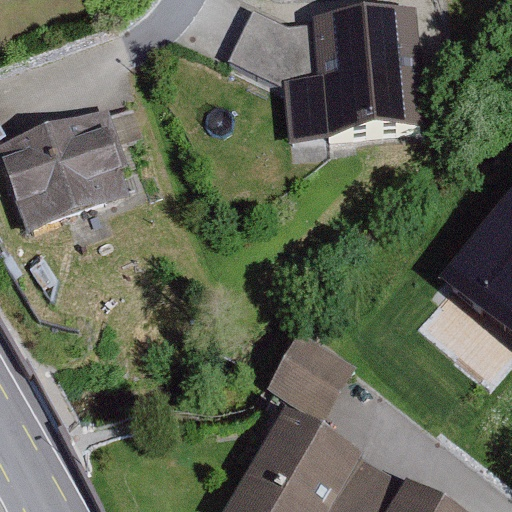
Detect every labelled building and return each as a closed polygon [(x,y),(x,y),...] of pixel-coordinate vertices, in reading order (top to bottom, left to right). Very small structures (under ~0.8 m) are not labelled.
[(318,89),(313,34),(288,37),(253,19),(229,70),(284,97),(290,155),(329,152),(323,88),(318,89)] [(417,20),(313,30),(313,34),(318,89),(323,88),(329,152),(428,143),(417,20)] [(109,117),(0,154),(0,168),(27,247),(133,210),(122,180),(130,177),(109,117)] [(511,222),(452,294),(469,308),(479,296),(511,323),(511,222)] [(303,344),(270,398),(324,431),(357,376),(303,344)] [(285,424),(232,511),(363,511),(382,480),(285,424)] [(437,511),(382,480),(363,511),(437,511)]
